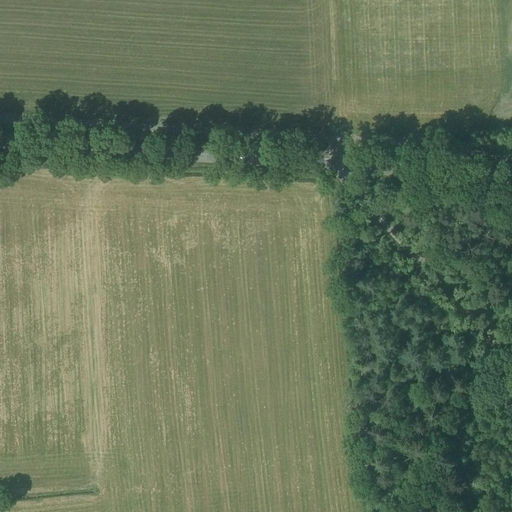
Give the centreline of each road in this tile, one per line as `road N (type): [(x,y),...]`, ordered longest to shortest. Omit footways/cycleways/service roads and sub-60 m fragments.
road 1 (secondary): [(334,162),(0,142)]
road 2 (unclassified): [(511,363),(336,175),(334,162)]
road 3 (track): [(472,511),(440,385),(509,360)]
road 4 (secondary): [(511,180),(334,162)]
